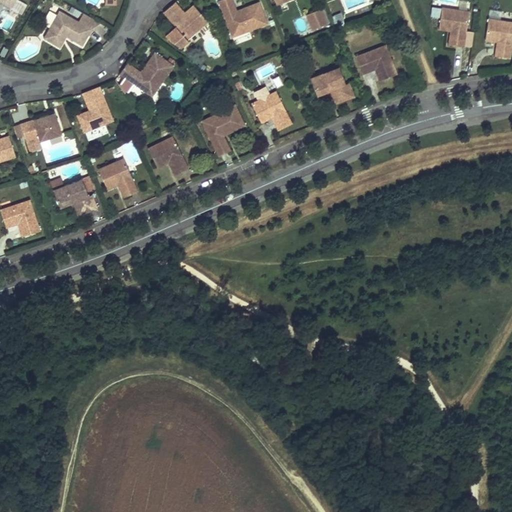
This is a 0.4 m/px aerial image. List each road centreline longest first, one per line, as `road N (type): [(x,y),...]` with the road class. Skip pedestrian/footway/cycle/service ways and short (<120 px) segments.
road 1 (tertiary): [(0,290),(431,118)]
road 2 (residential): [(0,265),(425,97)]
road 3 (residential): [(0,87),(55,81),(97,64),(132,30),(148,0)]
